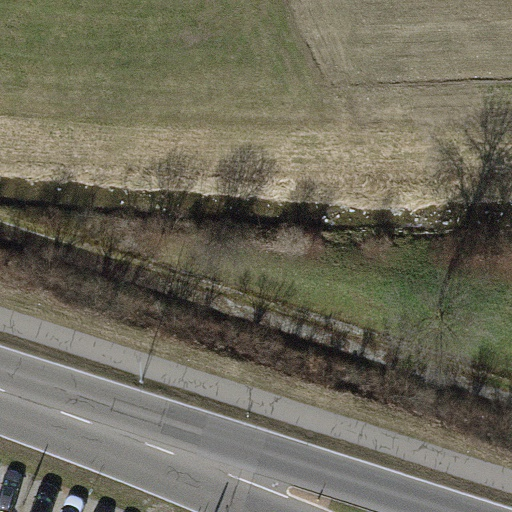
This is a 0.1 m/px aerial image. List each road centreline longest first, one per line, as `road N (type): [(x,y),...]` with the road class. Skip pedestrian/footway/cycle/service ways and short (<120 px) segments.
road 1 (secondary): [(442,511),(373,490),(209,469)]
road 2 (secondary): [(0,394),(209,469)]
